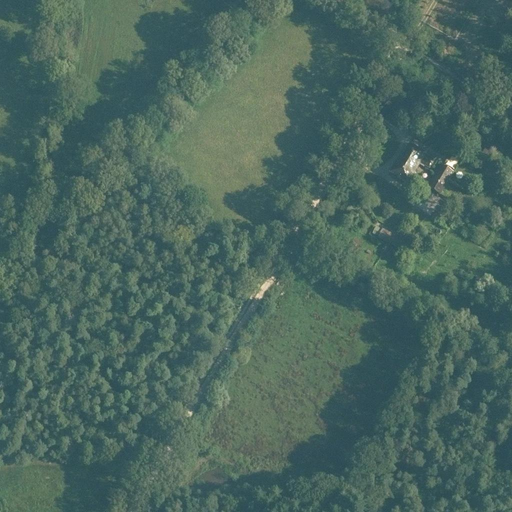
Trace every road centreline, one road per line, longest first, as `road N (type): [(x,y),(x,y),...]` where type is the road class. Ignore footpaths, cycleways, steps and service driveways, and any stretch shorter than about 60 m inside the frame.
road 1 (track): [(399,48),(387,82),(205,385)]
road 2 (track): [(205,385),(129,511)]
